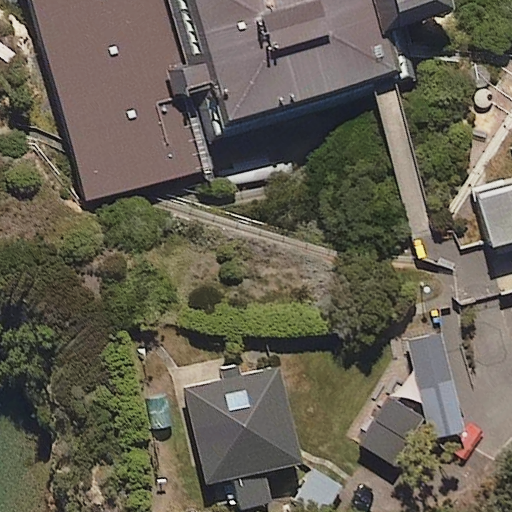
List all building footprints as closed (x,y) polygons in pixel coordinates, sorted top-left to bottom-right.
[(451,0),(3,0),(37,29),(45,27),(77,127),(66,130),(89,205),(145,188),(139,167),(203,147),(200,138),(371,84),(381,80),(395,76),(403,74),(383,11),(417,0),(421,0),(424,9),(451,0)] [(13,44),(0,33),(0,54),(3,57),(13,44)] [(511,125),(502,128),(511,166),(511,175),(462,188),(490,293),(511,286),(511,125)] [(424,433),(465,426),(446,304),(405,310),(410,345),(357,441),(399,465),(422,423),(424,433)] [(264,362),(169,384),(191,481),(218,475),(225,505),(259,497),(252,467),(286,459),(264,362)] [(337,483),(310,466),(293,494),(320,511),(337,483)]
